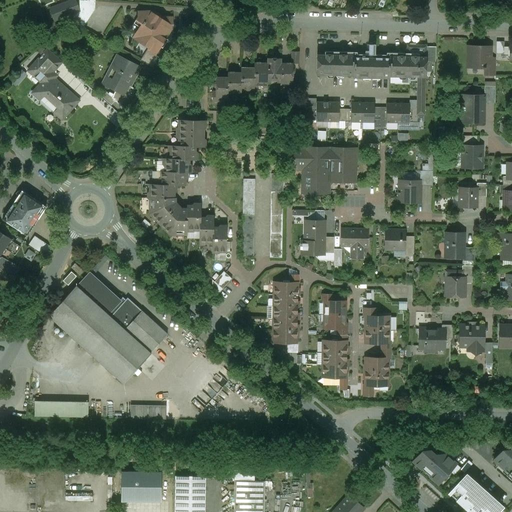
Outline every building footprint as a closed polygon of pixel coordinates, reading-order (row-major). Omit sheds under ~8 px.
[(74,0),(73,0),(60,5),(64,17),(79,11),(74,0)] [(95,0),(94,0),(79,0),(79,11),(67,23),(81,30),(94,9),(95,0)] [(160,18),(150,11),(137,12),(138,12),(138,17),(135,20),(136,21),(136,20),(142,24),(133,38),(156,53),(172,29),(172,17),(160,18)] [(354,55),(317,54),(316,75),(352,76),(352,78),(389,78),(389,76),(417,77),(424,77),(425,77),(426,46),(407,45),(407,49),(405,49),(402,51),(402,53),(389,53),(389,58),(354,57),(354,55)] [(490,47),(468,46),(467,68),(482,68),(482,69),(485,69),(489,69),(489,58),(490,47)] [(60,61),(47,49),(38,59),(51,71),(60,61)] [(159,58),(149,51),(145,58),(143,62),(153,67),(153,68),(159,58)] [(137,66),(117,56),(111,69),(117,72),(113,80),(111,79),(107,86),(115,91),(125,95),(129,86),(133,79),(131,78),(137,66)] [(275,56),(272,56),(270,58),(267,58),(267,83),(267,78),(280,79),(279,84),(280,84),(280,58),(276,58),(275,56)] [(261,61),(259,61),(257,63),(254,63),(254,88),(254,83),(267,83),(267,58),(267,63),(263,63),(261,61)] [(291,64),(280,63),(281,58),(280,58),(280,84),(292,84),(292,75),(294,73),(294,70),(292,68),(292,64),(291,64)] [(495,59),(489,58),(489,69),(485,69),(484,75),(495,75),(495,59)] [(78,100),(53,78),(56,75),(51,71),(38,59),(37,59),(27,70),(40,82),(31,92),(39,99),(43,95),(57,107),(53,112),(61,118),(78,100)] [(143,62),(142,62),(136,73),(147,79),(153,67),(143,62)] [(246,66),(244,68),(241,68),(240,93),(241,93),(241,88),(254,88),(254,63),(254,68),(250,68),(248,66),(246,66)] [(235,71),(232,71),(230,73),(228,72),(227,98),(228,98),(228,93),(240,93),(241,68),(240,73),(237,73),(235,71)] [(217,77),(215,77),(215,81),(215,82),(213,84),(213,87),(215,88),(215,97),(227,98),(228,72),(227,72),(227,77),(217,77)] [(135,89),(129,86),(125,95),(115,91),(112,97),(111,98),(115,101),(129,114),(142,96),(144,92),(145,92),(149,84),(140,79),(135,89)] [(495,86),(484,86),(484,96),(484,103),(495,104),(495,86)] [(112,97),(106,92),(101,97),(111,106),(115,101),(111,98),(112,97)] [(484,96),(461,96),(461,103),(459,103),(459,106),(461,106),(461,113),(466,113),(466,122),(483,122),(484,103),(484,96)] [(339,103),(316,102),(315,121),(339,122),(339,121),(339,109),(339,103)] [(374,103),(351,103),(351,109),(350,121),(350,122),(374,122),(374,120),(374,107),(374,103)] [(409,104),(386,104),(385,120),(385,123),(409,123),(409,122),(409,110),(409,104)] [(417,111),(409,110),(409,122),(417,123),(417,115),(417,111)] [(205,121),(180,120),(180,127),(178,129),(177,138),(179,140),(179,146),(204,147),(204,141),(202,139),(203,129),(205,127),(205,121)] [(477,136),(463,136),(463,146),(477,146),(477,136)] [(204,147),(179,146),(169,146),(169,151),(171,153),(171,159),(196,160),(196,154),(194,152),(194,147),(204,147)] [(463,146),(460,146),(460,153),(462,153),(462,168),(481,168),(481,146),(477,146),(463,146)] [(356,149),(294,147),(294,169),(302,169),(302,193),(328,194),(329,182),(355,182),(356,149)] [(196,160),(171,159),(163,159),(163,164),(165,166),(165,172),(190,173),(190,166),(188,165),(188,160),(196,160)] [(433,171),(420,171),(420,181),(420,186),(432,186),(433,171)] [(190,173),(165,172),(161,172),(161,178),(159,180),(158,185),(159,185),(184,185),(184,180),(186,178),(186,173),(190,173)] [(506,177),(502,177),(502,185),(511,185),(511,179),(506,179),(506,177)] [(420,181),(399,181),(398,193),(395,193),(395,194),(398,194),(398,203),(420,203),(420,186),(420,181)] [(486,183),(476,183),(476,188),(476,197),(486,197),(486,183)] [(184,185),(159,185),(158,185),(151,185),(151,191),(149,194),(148,198),(174,198),(173,198),(173,193),(175,191),(175,186),(184,186),(184,185)] [(511,185),(502,185),(499,185),(499,194),(504,194),(504,192),(511,191),(511,185)] [(476,188),(459,188),(459,200),(461,200),(461,207),(459,207),(459,208),(476,208),(476,197),(476,188)] [(46,207),(21,190),(13,203),(10,207),(2,220),(27,236),(46,207)] [(181,209),(174,203),(174,198),(148,198),(150,198),(149,212),(170,234),(186,234),(187,206),(186,206),(186,210),(181,209)] [(194,205),(192,207),(187,206),(186,234),(187,234),(187,231),(191,231),(193,229),(199,229),(200,218),(200,205),(194,205)] [(305,219),(314,219),(314,210),(295,210),(295,221),(305,221),(305,219)] [(200,218),(199,229),(199,243),(204,243),(206,241),(212,241),(212,228),(213,228),(213,217),(207,217),(205,219),(200,218)] [(324,221),(305,221),(305,242),(302,241),(302,254),(324,255),(324,253),(323,253),(323,243),(324,243),(324,237),(324,221)] [(220,226),(218,228),(213,228),(212,228),(212,241),(212,253),(217,253),(219,251),(225,251),(226,227),(220,226)] [(367,230),(341,229),(341,246),(353,246),(353,258),(362,258),(362,247),(366,247),(367,230)] [(405,231),(385,230),(384,250),(404,250),(405,237),(405,231)] [(9,239),(0,233),(0,252),(3,248),(9,239)] [(464,234),(445,233),(445,244),(449,244),(449,249),(450,250),(450,257),(463,258),(463,248),(464,234)] [(511,234),(497,234),(497,245),(502,245),(501,259),(511,260),(511,259),(511,234)] [(43,242),(34,236),(28,245),(38,251),(43,242)] [(334,237),(324,237),(324,243),(323,243),(323,253),(324,253),(333,253),(333,249),(334,237)] [(414,237),(405,237),(404,250),(404,257),(413,257),(414,237)] [(20,247),(9,239),(3,248),(14,255),(20,247)] [(53,249),(43,242),(38,251),(47,257),(49,255),(49,256),(53,249)] [(474,248),(463,248),(463,258),(463,261),(474,261),(474,248)] [(342,249),(333,249),(333,253),(333,266),(341,267),(342,249)] [(225,251),(219,251),(217,253),(212,253),(212,259),(225,259),(225,251)] [(14,268),(0,258),(0,269),(9,275),(14,268)] [(83,271),(75,263),(70,268),(79,276),(83,271)] [(474,266),(462,266),(462,277),(465,277),(465,284),(474,284),(474,266)] [(458,271),(445,271),(444,277),(445,277),(445,288),(444,289),(444,297),(464,297),(465,284),(465,277),(462,277),(458,277),(458,271)] [(111,295),(95,281),(96,279),(89,273),(79,284),(83,287),(80,290),(110,317),(125,300),(122,297),(119,300),(112,293),(111,295)] [(217,284),(223,289),(232,279),(226,273),(217,284)] [(223,289),(217,284),(212,279),(212,287),(219,293),(223,289)] [(290,283),(289,283),(289,281),(283,281),(283,283),(274,283),(274,295),(298,295),(298,292),(297,292),(297,283),(290,283)] [(80,290),(76,286),(48,316),(123,384),(150,353),(124,330),(110,317),(80,290)] [(332,295),(323,294),(323,301),(325,301),(325,315),(345,315),(345,301),(332,301),(332,295)] [(298,295),(274,295),(273,307),(297,307),(297,304),(296,304),(297,296),(298,296),(298,295)] [(125,300),(110,317),(124,330),(141,311),(127,298),(125,300)] [(297,307),(273,307),(273,319),(297,319),(297,316),(296,316),(296,308),(297,308),(297,307)] [(388,317),(372,316),(372,309),(363,308),(363,317),(365,317),(365,330),(388,331),(388,317)] [(167,334),(141,311),(124,330),(150,353),(167,334)] [(345,315),(325,315),(325,322),(325,329),(337,329),(337,335),(338,335),(346,335),(346,324),(345,322),(345,315)] [(297,319),(273,319),(273,330),(297,331),(297,328),(296,328),(296,319),(297,319)] [(452,325),(441,325),(441,330),(444,330),(444,338),(452,338),(452,325)] [(476,326),(474,327),(468,327),(467,325),(460,325),(460,333),(458,335),(458,342),(460,344),(460,345),(466,345),(469,348),(469,351),(472,351),(473,353),(475,354),(476,355),(478,355),(480,354),(481,353),(482,351),(483,351),(483,343),(483,326),(476,326)] [(511,326),(499,326),(499,336),(502,336),(501,344),(510,345),(510,347),(511,347),(511,326)] [(430,328),(419,328),(419,346),(424,346),(424,352),(436,353),(436,349),(444,349),(444,338),(444,330),(441,330),(430,330),(430,328)] [(297,331),(273,330),(273,337),(275,337),(275,342),(282,343),(282,345),(288,345),(288,343),(296,343),(296,334),(297,334),(297,331)] [(388,331),(365,330),(365,334),(366,334),(366,343),(381,343),(387,344),(387,342),(387,338),(388,337),(388,331)] [(338,340),(332,340),(332,341),(323,341),(323,353),(347,353),(347,350),(346,350),(346,341),(338,341),(338,340)] [(390,342),(387,342),(387,344),(381,343),(381,351),(390,351),(390,342)] [(492,343),(483,343),(483,351),(485,354),(485,357),(492,357),(492,343)] [(390,351),(381,351),(381,358),(386,358),(386,360),(388,360),(390,360),(390,351)] [(347,353),(323,353),(323,365),(347,365),(347,362),(346,362),(346,354),(347,354),(347,353)] [(381,358),(366,358),(365,368),(364,368),(364,371),(387,371),(388,360),(386,360),(386,358),(381,358)] [(347,365),(323,365),(323,377),(332,377),(332,379),(338,379),(338,377),(339,377),(346,377),(346,368),(347,368),(347,365)] [(387,371),(364,371),(364,374),(365,374),(365,385),(363,385),(363,396),(372,396),(372,387),(378,387),(378,385),(387,386),(387,371)] [(204,409),(219,393),(224,387),(214,379),(194,400),(204,409)] [(36,416),(89,417),(89,401),(36,400),(36,416)] [(446,454),(435,455),(430,450),(422,451),(413,461),(438,484),(449,471),(456,464),(446,454)] [(511,450),(502,451),(494,460),(511,476),(511,450)] [(456,464),(449,471),(454,475),(461,468),(456,464)] [(483,489),(466,474),(449,493),(465,508),(466,508),(469,510),(468,511),(469,511),(497,511),(502,507),(486,492),(485,492),(482,490),(483,489)] [(204,511),(205,477),(175,476),(174,511),(204,511)] [(163,480),(146,480),(146,496),(158,497),(158,502),(163,503),(163,480)] [(263,511),(264,481),(234,481),(233,511),(263,511)] [(348,495),(333,511),(360,511),(363,509),(348,495)]
